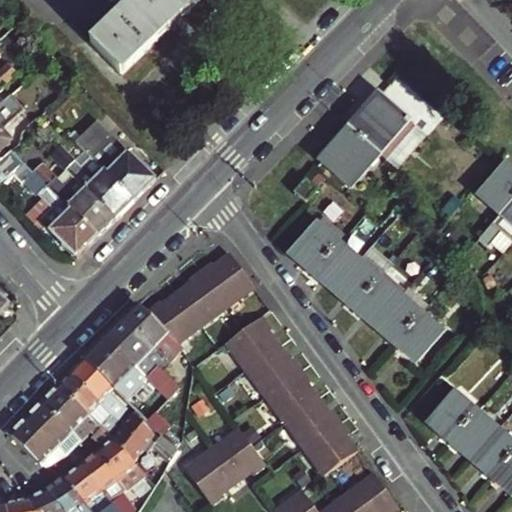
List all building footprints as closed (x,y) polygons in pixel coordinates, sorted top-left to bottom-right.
[(207,0),(145,0),(96,48),(126,79),(207,0)] [(0,78),(0,113),(7,107),(8,107),(1,99),(10,91),(8,89),(20,77),(11,68),(0,78)] [(351,130),(379,155),(409,121),(380,96),(351,130)] [(7,107),(0,113),(0,161),(16,147),(6,137),(22,123),(7,107)] [(379,155),(351,130),(322,163),(351,187),(379,155)] [(106,134),(86,154),(95,163),(101,168),(139,206),(161,183),(133,155),(130,158),(106,134)] [(77,180),(90,193),(121,224),(139,206),(101,168),(91,177),(86,171),(64,150),(55,158),(77,180)] [(104,242),(59,197),(54,192),(38,176),(18,156),(0,172),(0,174),(10,186),(20,177),(56,214),(45,227),(83,263),(104,242)] [(95,163),(86,171),(91,177),(101,168),(95,163)] [(47,167),(38,176),(54,192),(62,184),(47,167)] [(502,214),(511,203),(511,172),(506,167),(481,195),(502,214)] [(306,201),(318,187),(307,178),(295,191),(306,201)] [(77,180),(71,187),(83,200),(90,193),(77,180)] [(83,200),(71,187),(59,197),(104,242),(121,224),(90,193),(83,200)] [(511,203),(502,214),(492,226),(511,242),(511,203)] [(314,272),(338,244),(317,225),(292,254),(314,272)] [(334,290),(359,262),(338,244),(314,272),(334,290)] [(258,291),(232,256),(216,268),(213,264),(196,277),(199,281),(167,304),(164,300),(148,314),(165,331),(175,341),(182,347),(184,346),(258,291)] [(334,290),(356,308),(385,274),(364,256),(359,262),(334,290)] [(375,325),(399,297),(404,291),(385,274),(356,308),(375,325)] [(0,327),(16,312),(0,295),(0,327)] [(399,297),(375,325),(396,343),(420,316),(399,297)] [(172,362),(163,354),(153,344),(165,331),(148,314),(138,305),(106,337),(148,377),(148,378),(153,374),(164,362),(168,366),(172,362)] [(420,316),(396,343),(418,362),(442,335),(420,316)] [(325,479),(357,456),(346,441),(351,437),(334,415),(329,418),(306,386),(310,383),(295,362),(290,366),(267,334),(272,331),(265,321),(229,347),(325,479)] [(153,344),(163,354),(175,341),(165,331),(153,344)] [(148,377),(106,337),(84,360),(114,389),(130,404),(136,410),(139,413),(145,406),(149,402),(145,398),(136,389),(148,377)] [(84,360),(70,374),(109,412),(116,419),(126,408),(110,393),(114,389),(84,360)] [(109,412),(70,374),(59,385),(98,424),(102,429),(106,433),(114,425),(108,419),(106,421),(103,419),(109,412)] [(154,383),(158,379),(153,374),(148,378),(154,383)] [(154,383),(148,378),(148,377),(136,389),(145,398),(149,393),(154,397),(161,390),(154,383)] [(165,394),(169,390),(158,379),(154,383),(161,390),(165,394)] [(43,401),(82,440),(98,424),(59,385),(43,401)] [(451,441),(475,413),(454,395),(430,422),(451,441)] [(69,454),(82,440),(43,401),(26,418),(64,456),(69,454)] [(172,432),(145,406),(139,413),(159,432),(169,441),(171,443),(172,432)] [(134,460),(154,437),(159,432),(139,413),(136,410),(112,438),(134,460)] [(472,459),(496,431),(475,413),(451,441),(472,459)] [(10,435),(40,462),(45,459),(48,462),(56,454),(60,458),(64,456),(26,418),(10,435)] [(89,433),(93,437),(102,429),(98,424),(89,433)] [(94,452),(127,488),(146,472),(134,460),(112,438),(106,433),(102,429),(93,437),(103,446),(94,452)] [(269,468),(241,431),(191,469),(218,506),(228,498),(225,494),(257,471),(259,475),(269,468)] [(511,454),(511,445),(496,431),(472,459),(492,477),(511,454)] [(181,450),(171,443),(169,441),(159,432),(154,437),(176,457),(181,450)] [(140,511),(143,509),(127,488),(94,452),(79,464),(119,511),(140,511)] [(45,459),(40,462),(46,467),(60,458),(56,454),(48,462),(45,459)] [(511,494),(511,454),(492,477),(511,494)] [(119,511),(79,464),(62,477),(72,489),(90,511),(119,511)] [(62,477),(45,491),(61,511),(90,511),(72,489),(62,477)] [(312,511),(302,497),(281,511),(397,511),(374,480),(330,511),(312,511)] [(35,497),(27,499),(30,511),(61,511),(45,491),(35,497)] [(4,504),(6,511),(30,511),(27,499),(4,504)]
